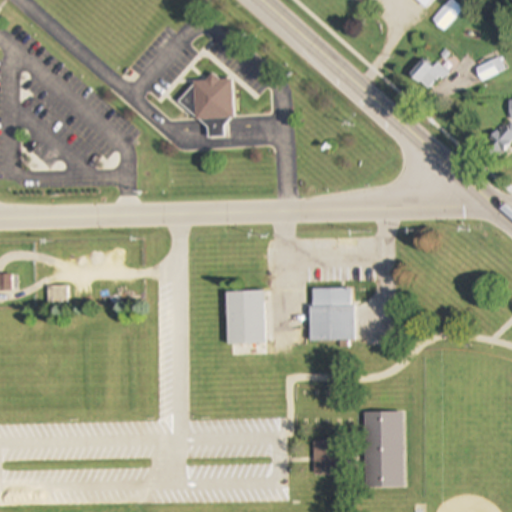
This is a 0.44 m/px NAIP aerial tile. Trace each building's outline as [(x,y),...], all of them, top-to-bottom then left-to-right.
[(433,0),(417,0),(427,8),(433,0)] [(464,9),(455,0),(451,0),(433,19),(444,30),(464,9)] [(506,72),(502,59),(476,67),(481,80),(506,72)] [(438,62),(431,69),(424,61),(411,75),(427,92),(448,73),(438,62)] [(188,109),(195,109),(196,120),(233,119),(232,79),(188,80),(188,109)] [(0,290),(18,291),(18,275),(0,274),(0,290)] [(311,342),(356,342),(356,289),(310,289),(311,342)] [(227,345),(265,345),(265,292),(227,292),(227,345)] [(404,413),(366,413),(366,489),(404,489),(404,413)] [(315,476),(339,476),(339,442),(315,442),(315,476)]
